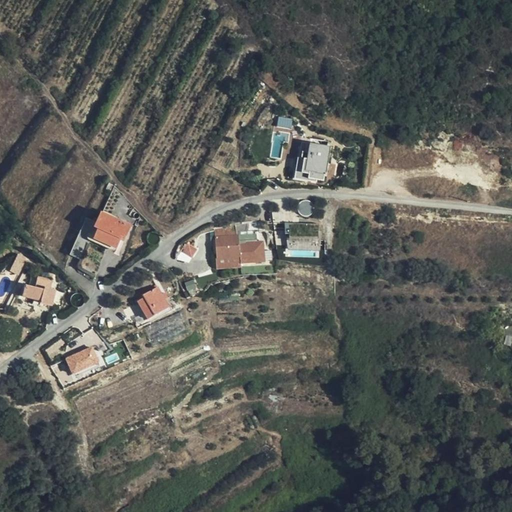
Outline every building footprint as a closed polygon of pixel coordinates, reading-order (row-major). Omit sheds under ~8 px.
[(326,183),(333,146),(302,140),(295,177),(326,183)] [(66,156),(29,230),(43,237),(41,242),(57,250),(96,172),(66,156)] [(123,241),(129,227),(100,215),(95,225),(83,219),(66,257),(79,262),(88,241),(116,251),(120,241),(123,241)] [(321,246),(321,222),(288,223),(288,247),(321,246)] [(217,226),(216,236),(217,258),(232,258),(242,258),(242,264),(263,263),(263,242),(257,242),(257,234),(257,229),(239,229),(238,225),(217,226)] [(187,243),(180,258),(191,262),(198,247),(187,243)] [(19,273),(27,258),(18,254),(10,269),(19,273)] [(317,266),(318,258),(296,256),(296,265),(317,266)] [(51,308),(55,290),(49,289),(50,280),(34,277),(32,288),(20,287),(18,299),(37,303),(36,306),(51,308)] [(168,309),(155,289),(137,301),(150,321),(168,309)] [(94,345),(66,358),(73,374),(101,362),(94,345)]
